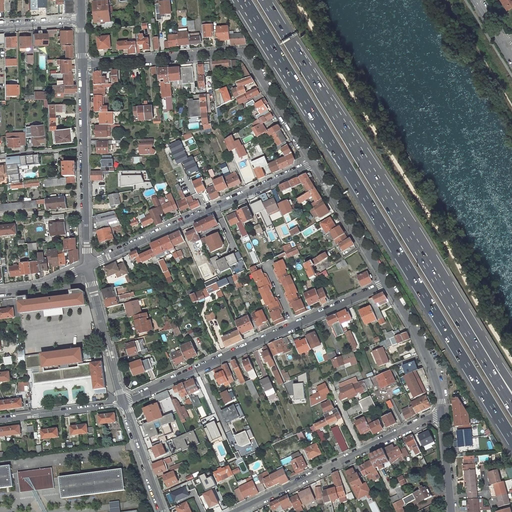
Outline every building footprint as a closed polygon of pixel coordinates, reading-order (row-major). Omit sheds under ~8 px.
[(56,0),(56,4),(62,4),(63,4),(63,12),(62,12),(62,13),(73,13),(72,0),(56,0)] [(501,0),(502,1),(508,10),(511,7),(511,3),(508,6),(504,0),(501,0)] [(111,1),(94,2),(96,23),(102,23),(102,29),(116,28),(115,20),(111,21),(109,5),(111,5),(111,1)] [(160,2),(160,3),(156,4),(156,14),(161,13),(162,15),(172,14),(170,1),(160,2)] [(203,26),(204,38),(212,37),(211,25),(203,26)] [(230,36),(229,26),(217,28),(218,40),(230,39),(230,36)] [(47,45),(47,37),(47,34),(41,34),(41,30),(37,30),(37,34),(33,34),(33,45),(37,45),(47,45)] [(62,45),(71,45),(71,31),(60,31),(60,36),(60,39),(60,45),(62,45)] [(189,32),(179,33),(180,46),(190,45),(189,34),(189,32)] [(177,35),(169,36),(170,47),(180,46),(179,33),(178,33),(177,34),(177,35)] [(190,34),(189,34),(190,45),(202,44),(201,38),(200,38),(200,33),(196,33),(196,35),(190,35),(190,34)] [(239,35),(230,36),(230,39),(231,45),(246,44),(245,38),(243,34),(239,34),(239,35)] [(139,42),(137,42),(138,53),(141,53),(140,49),(145,49),(145,51),(150,50),(150,45),(149,39),(145,39),(145,38),(144,38),(144,35),(143,35),(141,35),(141,36),(140,36),(141,39),(138,40),(139,42)] [(8,36),(4,36),(5,47),(16,46),(15,36),(8,36)] [(19,37),(19,47),(26,47),(30,47),(30,36),(19,37)] [(110,36),(98,37),(99,49),(111,48),(110,36)] [(118,42),(118,50),(129,49),(129,54),(138,54),(138,53),(137,42),(129,43),(125,43),(124,42),(118,42)] [(72,58),(71,45),(62,45),(62,50),(65,50),(65,58),(72,58)] [(70,65),(70,59),(57,59),(57,64),(60,64),(60,72),(59,72),(59,73),(71,73),(75,73),(75,65),(70,65)] [(229,60),(213,62),(213,68),(214,74),(217,74),(216,67),(219,67),(223,67),(229,66),(229,60)] [(171,81),(169,69),(169,66),(164,66),(164,69),(159,69),(159,76),(158,76),(158,80),(160,80),(160,79),(165,79),(165,82),(161,83),(162,98),(166,97),(167,111),(173,110),(170,82),(171,82),(171,81)] [(184,74),(195,73),(195,75),(197,75),(196,66),(183,67),(184,74)] [(182,80),(181,68),(169,69),(171,81),(175,81),(182,80)] [(246,68),(243,70),(247,78),(252,77),(246,68)] [(102,72),(95,73),(95,85),(109,84),(109,80),(106,80),(106,78),(104,78),(104,77),(102,77),(102,72)] [(51,74),(50,74),(50,77),(63,77),(63,80),(56,80),(57,85),(71,85),(71,73),(59,73),(56,74),(51,74)] [(247,78),(237,82),(240,88),(238,88),(241,96),(247,93),(244,86),(255,82),(252,77),(247,78)] [(16,84),(5,85),(5,95),(16,95),(16,94),(18,94),(18,85),(16,85),(16,84)] [(109,84),(95,85),(95,97),(103,97),(106,97),(105,87),(111,87),(110,84),(109,84)] [(259,94),(256,88),(250,92),(247,93),(241,96),(237,98),(239,102),(246,99),(247,100),(259,94)] [(95,97),(95,112),(100,112),(109,112),(109,107),(104,107),(104,103),(103,103),(103,97),(95,97)] [(255,104),(252,106),(253,107),(256,106),(259,111),(261,114),(260,114),(257,116),(259,120),(270,113),(268,110),(265,105),(268,103),(265,98),(255,104)] [(61,104),(47,104),(47,108),(48,130),(53,130),(54,130),(54,110),(57,111),(57,112),(61,112),(61,111),(61,104)] [(140,115),(140,120),(146,120),(145,107),(143,107),(134,108),(135,114),(138,113),(139,113),(140,115)] [(109,112),(100,112),(100,125),(108,125),(113,125),(113,112),(109,112)] [(259,120),(253,123),(255,127),(261,124),(262,125),(267,121),(266,120),(270,118),(272,117),(273,116),(270,112),(270,113),(259,120)] [(208,113),(202,113),(203,125),(204,130),(212,128),(211,124),(209,124),(208,113)] [(265,133),(267,135),(270,134),(271,136),(280,130),(281,130),(278,125),(272,129),(268,131),(265,133)] [(35,126),(30,126),(30,127),(25,128),(25,133),(25,137),(31,137),(32,145),(38,144),(38,142),(44,142),(42,126),(35,127),(35,126)] [(108,127),(108,126),(96,126),(97,137),(111,137),(111,130),(108,130),(108,127)] [(254,137),(255,139),(257,138),(265,133),(268,131),(267,130),(265,126),(252,134),(253,135),(253,136),(254,137)] [(70,139),(69,128),(54,130),(53,130),(54,143),(65,142),(64,139),(70,139)] [(280,130),(271,136),(273,139),(274,138),(278,145),(277,146),(279,150),(282,148),(288,145),(285,141),(286,141),(280,130)] [(6,145),(6,147),(19,147),(18,145),(25,145),(25,137),(25,133),(6,133),(6,136),(6,145)] [(257,138),(258,141),(267,135),(265,133),(257,138)] [(153,139),(142,139),(142,144),(140,146),(142,147),(142,150),(140,150),(140,155),(155,155),(157,152),(153,149),(152,146),(153,146),(153,139)] [(98,142),(98,140),(91,140),(91,145),(97,144),(98,154),(109,154),(109,150),(113,150),(113,145),(109,146),(109,142),(98,142)] [(227,146),(230,151),(234,150),(237,148),(241,158),(247,155),(242,145),(242,146),(240,140),(234,143),(233,142),(231,142),(232,144),(227,146)] [(181,141),(170,146),(178,164),(184,162),(189,159),(181,141)] [(286,157),(290,165),(294,164),(295,160),(292,154),(289,147),(293,145),(292,142),(288,145),(282,148),(286,157)] [(274,153),(271,155),(272,158),(273,158),(274,160),(268,162),(269,165),(272,173),(281,170),(277,161),(276,158),(274,153)] [(101,167),(101,171),(115,171),(115,169),(110,169),(110,167),(114,167),(114,159),(112,159),(112,156),(103,156),(103,159),(102,159),(102,167),(101,167)] [(8,173),(8,174),(13,174),(13,176),(20,175),(18,157),(7,158),(7,164),(8,165),(8,173)] [(199,170),(194,157),(189,159),(184,162),(189,175),(199,170)] [(277,161),(281,170),(290,165),(286,157),(277,161)] [(265,159),(260,161),(263,167),(269,165),(268,162),(266,158),(265,159)] [(65,172),(65,177),(77,176),(76,162),(65,162),(65,168),(64,168),(64,172),(65,172)] [(254,169),(259,179),(266,176),(260,163),(256,165),(258,168),(254,169)] [(8,173),(8,165),(0,166),(0,176),(0,177),(4,176),(3,173),(8,173)] [(143,184),(142,170),(118,171),(119,186),(143,184)] [(115,174),(115,171),(101,171),(92,171),(92,180),(103,180),(103,174),(109,174),(109,175),(110,175),(110,174),(115,174)] [(224,174),(230,188),(241,183),(236,172),(231,175),(229,171),(224,174)] [(312,176),(310,173),(290,182),(292,188),(303,183),(308,193),(315,188),(309,178),(312,176)] [(68,184),(67,183),(77,182),(77,176),(59,178),(55,179),(53,179),(45,180),(45,187),(68,184)] [(218,192),(228,188),(224,177),(214,182),(215,184),(216,187),(218,192)] [(207,190),(202,182),(194,185),(198,194),(201,193),(202,194),(204,193),(203,191),(207,190)] [(291,188),(292,188),(290,182),(280,186),(284,194),(293,191),(291,188)] [(179,184),(176,186),(182,200),(177,202),(181,211),(184,210),(184,212),(186,211),(186,209),(190,207),(183,191),(182,191),(179,184)] [(210,186),(207,188),(210,193),(213,200),(220,197),(218,192),(216,187),(211,189),(210,186)] [(188,188),(183,191),(190,207),(191,210),(201,206),(198,200),(196,202),(195,200),(193,201),(188,188)] [(308,193),(297,199),(297,200),(298,202),(299,204),(302,202),(303,204),(304,204),(305,205),(307,203),(306,200),(313,196),(316,201),(312,203),(315,208),(324,202),(315,188),(308,193)] [(274,189),(271,190),(274,197),(278,205),(281,203),(280,202),(274,189)] [(120,204),(118,193),(109,195),(111,206),(114,205),(117,205),(120,204)] [(267,211),(269,216),(274,214),(273,212),(276,210),(276,211),(280,210),(278,205),(274,197),(271,198),(271,199),(271,200),(268,202),(267,200),(268,200),(265,193),(260,195),(267,211)] [(162,196),(159,198),(166,214),(169,212),(170,214),(172,213),(171,211),(174,210),(175,211),(178,209),(172,194),(168,196),(170,203),(167,204),(165,200),(164,198),(163,198),(162,196)] [(157,209),(150,212),(152,215),(154,221),(156,226),(162,223),(159,216),(159,215),(163,214),(156,196),(152,197),(157,209)] [(47,211),(67,208),(65,197),(46,199),(47,211)] [(40,202),(40,200),(37,201),(37,200),(0,204),(0,211),(37,207),(37,204),(37,202),(40,202)] [(288,200),(283,203),(281,203),(278,205),(280,210),(281,210),(284,215),(293,211),(291,205),(293,204),(292,202),(291,200),(289,201),(288,200)] [(327,208),(324,202),(315,208),(313,209),(314,212),(315,211),(316,212),(317,211),(318,213),(317,214),(318,215),(319,215),(321,218),(330,213),(327,209),(327,208)] [(251,206),(257,219),(259,218),(258,217),(261,215),(256,204),(251,206)] [(248,207),(238,212),(243,223),(254,219),(248,207)] [(115,211),(97,215),(98,231),(110,227),(111,227),(121,225),(115,211)] [(268,226),(273,224),(269,216),(267,211),(263,213),(267,222),(268,223),(268,226)] [(238,223),(241,230),(245,228),(243,223),(238,212),(227,217),(229,221),(226,222),(228,227),(231,225),(231,226),(238,223)] [(53,236),(66,234),(64,215),(45,217),(45,222),(49,221),(50,231),(52,231),(53,236)] [(152,215),(141,220),(143,223),(144,226),(154,221),(152,215)] [(214,216),(194,225),(196,230),(198,233),(202,231),(203,233),(204,232),(204,231),(212,227),(218,224),(214,216)] [(325,230),(327,234),(331,232),(330,232),(337,228),(331,218),(321,224),(325,230)] [(294,223),(288,227),(290,231),(296,227),(294,223)] [(11,235),(18,235),(17,225),(0,226),(0,236),(6,236),(11,235)] [(110,227),(98,231),(100,237),(101,237),(103,242),(114,239),(112,234),(124,230),(121,225),(111,227),(110,227)] [(260,225),(254,227),(257,234),(263,231),(262,228),(260,225)] [(331,232),(335,239),(345,234),(340,226),(337,228),(330,232),(331,232)] [(296,227),(290,231),(293,237),(294,236),(299,233),(300,233),(297,227),(296,227)] [(198,233),(196,230),(193,231),(192,230),(189,231),(190,232),(187,234),(189,240),(190,239),(191,241),(193,240),(193,239),(195,239),(196,242),(202,240),(201,239),(198,233)] [(185,241),(181,231),(170,236),(174,246),(185,241)] [(224,245),(219,233),(207,239),(213,252),(223,248),(224,245)] [(338,244),(347,238),(345,234),(335,239),(334,240),(334,241),(336,240),(338,244)] [(170,236),(160,240),(167,255),(170,253),(169,250),(175,247),(174,246),(170,236)] [(75,238),(65,239),(65,250),(63,250),(64,253),(72,251),(72,249),(76,249),(75,238)] [(343,252),(354,245),(350,238),(339,244),(343,252)] [(160,240),(151,245),(153,250),(156,256),(164,252),(166,255),(167,255),(160,240)] [(277,250),(272,252),(275,257),(285,252),(286,252),(283,246),(281,241),(275,244),(276,248),(277,250)] [(37,242),(28,243),(29,251),(38,250),(37,246),(37,243),(37,242)] [(285,252),(288,258),(299,252),(298,250),(297,247),(292,249),(290,250),(286,252),(285,252)] [(58,249),(48,251),(49,262),(53,262),(54,266),(60,265),(59,255),(59,252),(58,249)] [(64,253),(59,255),(60,265),(60,269),(66,267),(65,261),(70,259),(71,265),(79,261),(78,249),(72,251),(64,253)] [(197,249),(190,252),(194,261),(201,258),(197,249)] [(156,256),(153,250),(140,256),(142,261),(143,264),(149,261),(148,260),(152,258),(155,264),(155,263),(158,269),(161,267),(158,262),(159,262),(158,260),(156,256)] [(139,263),(142,261),(140,256),(138,251),(131,254),(133,259),(136,257),(139,263)] [(218,255),(210,259),(215,270),(220,268),(222,273),(231,269),(230,267),(239,263),(238,260),(242,258),(239,251),(220,260),(218,255)] [(43,253),(38,254),(40,271),(48,270),(47,258),(43,259),(43,253)] [(328,257),(326,253),(312,261),(315,265),(325,259),(328,257)] [(160,259),(158,260),(159,262),(166,278),(171,276),(163,260),(161,261),(160,259)] [(30,263),(32,274),(40,273),(39,260),(37,261),(38,262),(30,263)] [(276,273),(277,277),(287,273),(285,269),(287,268),(283,260),(274,264),(276,268),(275,270),(276,273)] [(345,260),(336,265),(339,269),(343,266),(344,267),(348,265),(345,260)] [(22,262),(21,263),(21,266),(22,275),(26,275),(29,275),(32,274),(30,263),(27,263),(27,262),(22,262)] [(310,262),(305,265),(305,266),(311,279),(316,277),(320,274),(319,272),(315,275),(310,262)] [(120,273),(122,276),(129,273),(124,263),(117,266),(116,263),(105,268),(109,277),(116,274),(117,275),(120,273)] [(10,267),(11,277),(22,275),(21,266),(17,266),(17,264),(14,265),(14,266),(10,267)] [(261,270),(252,274),(256,282),(258,282),(260,285),(269,281),(268,277),(267,277),(266,275),(264,274),(261,270)] [(245,271),(237,275),(239,280),(240,279),(247,276),(245,271)] [(358,277),(362,286),(372,282),(368,272),(358,277)] [(287,273),(277,277),(279,281),(280,280),(281,283),(283,284),(285,288),(294,284),(290,275),(288,276),(287,273)] [(316,277),(317,279),(322,276),(325,281),(330,278),(328,273),(323,275),(322,273),(320,274),(316,277)] [(232,277),(218,283),(220,288),(233,282),(233,284),(232,284),(234,288),(236,287),(234,282),(232,277)] [(239,280),(234,282),(236,287),(237,288),(243,286),(240,279),(239,280)] [(269,281),(260,285),(261,289),(259,289),(263,298),(272,294),(270,289),(271,287),(270,285),(271,285),(269,281)] [(190,295),(194,303),(199,301),(210,296),(209,293),(220,288),(218,283),(190,295)] [(286,294),(287,297),(286,297),(288,301),(298,297),(296,293),(298,292),(294,284),(285,288),(287,292),(286,294)] [(105,299),(117,296),(117,295),(116,296),(114,288),(103,291),(105,299)] [(316,289),(305,294),(304,294),(310,306),(320,301),(321,301),(321,300),(317,291),(316,289)] [(317,291),(321,300),(321,301),(323,304),(327,302),(325,298),(327,297),(323,289),(317,291)] [(27,296),(18,297),(19,302),(20,313),(44,310),(45,316),(63,314),(62,309),(58,310),(58,309),(87,305),(85,293),(80,290),(71,291),(71,295),(28,301),(27,296)] [(384,293),(369,300),(372,306),(378,320),(380,325),(385,323),(383,318),(382,319),(376,304),(387,299),(384,293)] [(272,294),(263,298),(267,306),(269,305),(271,309),(280,305),(279,301),(278,301),(276,299),(274,298),(272,294)] [(108,308),(118,305),(116,298),(118,298),(117,296),(105,299),(108,308)] [(298,297),(288,301),(290,305),(291,304),(292,307),(294,308),(298,315),(304,312),(303,309),(305,308),(301,299),(299,300),(298,297)] [(133,317),(142,314),(138,300),(127,303),(129,311),(127,311),(129,318),(133,317)] [(280,305),(271,309),(272,312),(270,313),(276,325),(285,321),(281,313),(282,311),(281,309),(282,308),(280,305)] [(378,320),(372,306),(365,309),(366,310),(361,312),(366,325),(378,320)] [(13,308),(0,309),(0,319),(14,317),(15,317),(13,308)] [(263,323),(268,321),(263,311),(257,313),(256,310),(253,312),(253,314),(255,318),(251,320),(252,322),(255,328),(262,325),(262,323),(263,323)] [(346,310),(337,314),(340,321),(341,324),(352,319),(350,314),(348,315),(346,310)] [(213,311),(205,315),(208,322),(216,318),(213,311)] [(149,318),(147,313),(142,314),(133,317),(134,323),(136,322),(138,329),(139,334),(150,332),(150,330),(153,329),(151,321),(148,322),(147,319),(149,318)] [(338,336),(345,333),(344,331),(343,328),(341,324),(340,321),(337,314),(327,318),(330,325),(333,324),(338,336)] [(249,316),(236,322),(240,331),(241,334),(255,328),(252,322),(249,316)] [(173,329),(171,325),(169,321),(165,322),(166,326),(164,327),(165,331),(170,330),(173,329)] [(171,325),(173,329),(174,331),(176,336),(181,333),(176,322),(171,325)] [(345,333),(353,352),(357,351),(355,347),(357,346),(350,330),(349,331),(345,333)] [(225,342),(227,347),(244,340),(241,334),(240,331),(223,338),(225,342)] [(393,331),(387,333),(385,334),(387,340),(390,339),(396,337),(394,332),(393,331)] [(306,335),(311,345),(319,341),(315,332),(312,334),(311,333),(306,335)] [(400,335),(396,337),(399,343),(410,339),(407,332),(400,335)] [(287,337),(270,345),(275,356),(283,352),(284,353),(290,350),(288,344),(290,343),(287,337)] [(312,349),(307,339),(302,341),(301,339),(300,338),(299,338),(294,341),(300,354),(312,349)] [(393,346),(390,339),(387,340),(384,341),(387,348),(388,349),(389,349),(389,347),(393,346)] [(126,345),(129,355),(138,352),(141,350),(138,341),(132,343),(128,344),(126,345)] [(192,343),(181,347),(182,349),(187,360),(197,355),(192,343)] [(275,365),(267,346),(264,347),(266,352),(263,353),(267,363),(269,362),(271,367),(275,365)] [(383,347),(373,352),(376,359),(379,367),(389,362),(383,347)] [(69,368),(68,364),(83,362),(83,359),(82,349),(25,356),(25,357),(27,369),(33,369),(34,384),(93,377),(95,390),(106,388),(102,356),(101,350),(97,350),(98,357),(95,357),(96,362),(78,365),(79,367),(69,368)] [(172,355),(176,365),(187,360),(182,349),(181,350),(181,351),(172,355)] [(328,356),(330,361),(332,360),(337,358),(335,351),(328,354),(328,356)] [(337,358),(332,360),(335,367),(350,362),(352,365),(357,363),(353,352),(337,358)] [(247,370),(251,379),(252,380),(258,377),(254,369),(250,359),(249,359),(247,355),(244,356),(246,360),(244,362),(245,364),(247,370)] [(142,360),(130,364),(134,376),(146,372),(145,371),(152,368),(149,359),(143,361),(142,361),(142,360)] [(246,382),(236,360),(232,362),(235,369),(241,384),(246,382)] [(415,361),(403,366),(406,375),(416,371),(418,369),(415,361)] [(235,381),(227,364),(222,366),(230,383),(235,381)] [(216,369),(218,374),(222,372),(226,382),(224,383),(225,386),(230,384),(230,383),(222,366),(216,369)] [(282,371),(287,382),(291,380),(288,373),(286,373),(284,370),(282,371)] [(382,388),(395,382),(391,373),(392,372),(392,371),(378,377),(382,388)] [(406,375),(404,376),(415,398),(426,392),(416,371),(406,375)] [(9,372),(0,372),(0,382),(11,381),(11,380),(10,372),(9,372)] [(218,374),(216,375),(221,385),(224,383),(226,382),(222,372),(218,374)] [(269,378),(261,382),(268,398),(277,395),(269,378)] [(364,380),(367,388),(373,385),(370,378),(364,380)] [(194,379),(184,383),(189,395),(191,394),(199,390),(197,385),(196,383),(194,379)] [(251,379),(246,382),(252,394),(256,392),(257,392),(252,380),(251,379)] [(368,390),(367,388),(364,380),(357,382),(349,385),(342,388),(340,389),(342,393),(339,397),(341,400),(348,397),(356,393),(360,392),(364,389),(365,391),(368,390)] [(303,382),(293,384),(294,392),(294,393),(295,400),(305,398),(303,382)] [(189,395),(184,383),(174,388),(177,393),(179,392),(180,391),(183,397),(189,395)] [(325,383),(317,387),(320,392),(313,395),(314,396),(310,398),(311,407),(328,398),(326,394),(330,392),(325,383)] [(231,389),(219,394),(224,404),(231,401),(236,398),(231,389)] [(168,390),(155,396),(158,402),(164,399),(171,414),(177,412),(172,401),(172,399),(168,390)] [(364,410),(363,411),(364,413),(376,407),(371,396),(360,401),(364,410)] [(431,407),(426,397),(412,403),(413,407),(417,413),(431,407)] [(22,398),(0,401),(0,410),(23,407),(22,399),(22,398)] [(469,415),(459,398),(453,399),(455,427),(459,426),(461,426),(470,426),(469,415)] [(177,412),(181,419),(181,420),(185,418),(183,415),(184,414),(179,402),(176,400),(175,400),(172,401),(177,412)] [(331,401),(322,405),(326,415),(325,416),(326,419),(337,413),(331,401)] [(245,416),(238,403),(220,411),(224,422),(231,422),(245,416)] [(150,422),(163,417),(158,404),(144,409),(147,415),(145,416),(146,418),(148,417),(150,422)] [(417,413),(413,407),(412,407),(411,404),(409,405),(409,406),(401,410),(403,413),(400,415),(403,420),(417,414),(417,413)] [(327,419),(329,424),(342,418),(340,412),(337,413),(326,419),(327,419)] [(115,413),(99,415),(99,416),(100,424),(116,422),(116,419),(116,417),(115,413)] [(385,417),(382,418),(387,428),(396,423),(392,414),(389,415),(389,413),(384,415),(385,417)] [(173,422),(170,414),(163,417),(150,422),(144,424),(147,433),(146,433),(147,438),(153,436),(154,439),(151,440),(154,448),(162,444),(168,441),(166,436),(174,433),(170,423),(173,422)] [(365,418),(356,422),(362,434),(371,429),(366,419),(365,418)] [(372,424),(369,418),(366,419),(371,429),(374,434),(383,430),(381,427),(383,426),(382,423),(381,423),(379,420),(372,424)] [(317,433),(322,444),(326,442),(322,432),(321,433),(319,429),(329,424),(327,419),(316,424),(314,425),(314,426),(317,433)] [(87,424),(71,426),(71,427),(72,435),(88,433),(87,425),(87,424)] [(20,425),(0,427),(0,436),(21,434),(20,426),(20,425)] [(232,432),(225,434),(232,446),(238,444),(240,448),(252,444),(250,439),(255,438),(250,429),(249,425),(244,428),(246,432),(234,437),(232,432)] [(461,426),(459,426),(460,431),(458,432),(459,447),(472,446),(471,425),(470,426),(461,426)] [(338,426),(331,429),(339,445),(343,452),(348,450),(345,443),(346,443),(338,426)] [(58,428),(42,430),(41,431),(42,434),(42,436),(43,439),(59,437),(59,434),(58,432),(58,428)] [(200,443),(194,430),(172,440),(177,450),(178,450),(182,449),(183,451),(200,443)] [(302,431),(297,434),(300,440),(305,438),(302,431)] [(428,431),(417,436),(424,449),(436,443),(428,431)] [(288,438),(272,445),(275,451),(300,440),(297,434),(294,435),(288,438)] [(418,455),(421,453),(422,453),(413,435),(406,439),(411,450),(414,449),(417,455),(418,455)] [(154,448),(153,448),(158,459),(167,455),(162,444),(154,448)] [(304,449),(309,460),(322,454),(317,444),(304,449)] [(393,445),(384,449),(390,461),(391,464),(399,459),(401,462),(405,460),(404,458),(401,450),(399,446),(395,448),(393,445)] [(404,458),(409,455),(405,448),(401,450),(404,458)] [(383,464),(390,461),(384,449),(370,456),(372,461),(376,468),(380,466),(381,470),(385,468),(383,464)] [(298,474),(305,471),(304,469),(307,467),(302,457),(293,461),(292,462),(298,474)] [(166,459),(153,464),(156,472),(156,474),(167,470),(163,462),(166,461),(166,459)] [(467,481),(477,480),(476,470),(473,470),(473,465),(475,465),(475,460),(464,461),(464,465),(463,466),(464,471),(465,471),(465,475),(466,477),(464,477),(465,481),(467,481)] [(372,461),(365,464),(373,479),(374,481),(381,477),(376,468),(372,461)] [(171,468),(172,472),(174,471),(182,468),(180,464),(171,468)] [(370,480),(373,479),(365,464),(360,467),(365,477),(368,475),(370,480)] [(0,466),(0,488),(14,487),(11,465),(0,466)] [(214,473),(219,482),(222,480),(221,477),(224,476),(228,474),(229,476),(229,477),(234,475),(229,466),(222,469),(221,468),(217,470),(217,471),(214,473)] [(52,468),(18,472),(19,479),(53,474),(52,468)] [(60,477),(62,498),(126,490),(123,469),(60,477)] [(270,476),(275,485),(281,482),(282,485),(290,481),(284,469),(279,472),(270,476)] [(369,498),(373,496),(372,494),(371,493),(366,482),(363,484),(358,473),(356,474),(353,469),(345,472),(351,484),(350,485),(358,499),(367,494),(369,498)] [(501,482),(498,470),(488,473),(492,485),(494,484),(501,482)] [(172,472),(164,476),(169,487),(179,482),(174,471),(172,472)] [(338,471),(332,474),(334,481),(335,484),(336,488),(343,486),(338,471)] [(269,472),(253,479),(260,493),(266,490),(262,482),(264,482),(264,483),(266,482),(268,488),(275,485),(270,476),(269,472)] [(53,474),(19,479),(21,492),(55,488),(53,474)] [(205,474),(200,476),(206,490),(217,486),(212,476),(208,479),(205,474)] [(243,480),(237,482),(240,488),(245,497),(250,495),(249,493),(253,491),(255,495),(260,493),(253,479),(252,478),(247,480),(246,479),(243,481),(243,480)] [(468,484),(466,484),(467,489),(467,493),(468,493),(478,492),(477,480),(467,481),(468,484)] [(494,484),(498,496),(507,493),(504,481),(501,482),(494,484)] [(404,491),(401,486),(400,483),(394,486),(398,494),(404,491)] [(186,486),(171,492),(176,503),(190,497),(186,486)] [(343,486),(336,488),(339,498),(341,498),(345,497),(346,496),(343,486)] [(407,497),(404,499),(406,504),(405,504),(405,505),(406,505),(406,506),(407,505),(416,500),(418,503),(431,497),(430,494),(429,495),(426,489),(425,490),(424,488),(423,488),(422,486),(420,487),(421,490),(407,497)] [(246,499),(245,497),(240,488),(235,490),(241,502),(246,499)] [(336,488),(329,490),(332,501),(334,500),(334,502),(336,501),(335,500),(339,498),(336,488)] [(315,500),(310,489),(299,494),(304,505),(315,500)] [(211,508),(219,504),(213,490),(204,494),(211,508)] [(325,503),(332,501),(329,490),(324,491),(323,491),(325,497),(324,497),(325,500),(324,500),(325,503)] [(404,491),(390,498),(393,504),(399,501),(404,499),(407,497),(404,491)] [(431,498),(431,501),(444,499),(443,493),(436,494),(436,498),(431,498)] [(507,493),(498,496),(499,501),(497,502),(499,507),(510,504),(507,493)] [(290,499),(288,495),(279,500),(284,510),(293,506),(290,499)] [(297,495),(290,499),(293,506),(295,510),(296,511),(302,511),(304,511),(301,507),(302,506),(297,495)] [(478,499),(469,499),(469,503),(468,503),(468,507),(471,507),(471,511),(479,510),(483,510),(483,499),(478,499)] [(279,500),(270,504),(273,511),(277,509),(278,511),(279,511),(284,510),(279,500)] [(109,511),(138,511),(138,510),(125,511),(120,511),(119,501),(109,503),(109,511)] [(397,511),(404,511),(402,507),(399,501),(393,504),(397,511)]
